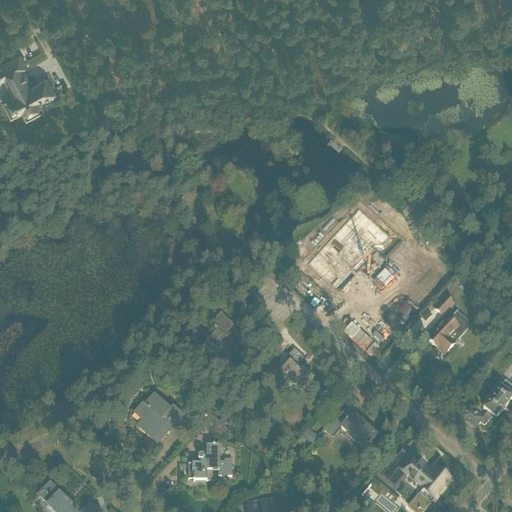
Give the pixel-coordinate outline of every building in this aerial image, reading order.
[(0,19),(9,15),(0,1),(0,19)] [(20,54),(0,65),(0,98),(10,117),(21,111),(26,120),(44,110),(39,102),(55,93),(54,93),(47,80),(48,80),(47,79),(32,88),(21,69),(26,66),(26,65),(25,65),(20,55),(20,54)] [(318,256),(310,265),(337,289),(345,280),(347,278),(348,277),(355,269),(356,268),(363,261),(364,259),(371,252),(372,250),(374,248),(377,245),(384,245),(388,248),(394,241),(361,210),(349,223),(348,223),(347,224),(344,228),(336,236),(330,243),(322,252),(318,256)] [(434,310),(443,317),(454,305),(446,297),(434,310)] [(216,331),(200,349),(213,360),(216,356),(225,364),(232,356),(239,349),(223,334),(224,332),(226,333),(233,325),(234,326),(234,325),(221,313),(214,321),(217,324),(214,328),(216,329),(215,330),(216,331)] [(449,318),(435,333),(428,340),(438,349),(440,347),(447,353),(455,344),(454,343),(465,330),(466,328),(467,325),(466,323),(465,320),(459,315),(453,322),(449,318)] [(290,363),(283,371),(280,374),(295,387),(298,383),(305,389),(313,380),(302,370),(300,373),(295,369),(304,360),(294,351),(286,360),(290,363)] [(469,409),(461,419),(475,429),(479,424),(484,428),(492,417),(495,420),(500,414),(509,404),(508,403),(511,398),(511,397),(500,388),(495,395),(494,394),(488,402),(488,403),(483,410),(488,413),(482,420),(469,409)] [(145,407),(143,405),(134,415),(142,422),(138,427),(153,440),(159,433),(163,437),(168,433),(169,434),(185,417),(174,407),(170,411),(160,402),(159,403),(153,397),(145,407)] [(348,409),(337,421),(331,428),(329,426),(324,432),(332,439),(341,429),(347,434),(365,450),(369,446),(370,447),(372,445),(371,444),(377,437),(354,415),(361,407),(354,401),(348,409)] [(204,426),(213,417),(203,408),(199,412),(203,415),(198,421),(204,426)] [(225,428),(213,417),(204,426),(207,429),(218,435),(225,428)] [(308,431),(302,438),(314,448),(320,442),(308,431)] [(201,464),(199,464),(190,464),(190,471),(193,471),(193,481),(212,481),(212,471),(218,471),(218,477),(232,476),(231,459),(224,460),(224,462),(218,462),(218,446),(206,446),(206,458),(203,458),(202,456),(200,455),(199,456),(198,458),(199,460),(201,460),(201,464)] [(395,462),(382,478),(390,485),(394,488),(395,488),(399,483),(405,476),(409,480),(410,480),(413,483),(414,483),(421,490),(423,491),(419,495),(430,504),(431,504),(442,490),(443,489),(448,483),(449,482),(448,480),(439,474),(440,473),(438,472),(436,474),(437,474),(434,477),(425,470),(426,469),(425,469),(424,470),(421,467),(422,466),(421,465),(420,466),(415,462),(415,461),(414,460),(413,461),(405,470),(395,462)] [(41,495),(39,497),(48,505),(50,506),(48,508),(52,511),(87,511),(84,509),(81,511),(77,511),(59,495),(57,494),(59,492),(50,485),(43,493),(42,492),(40,495),(41,495)] [(258,511),(274,511),(273,501),(257,502),(258,511)]
